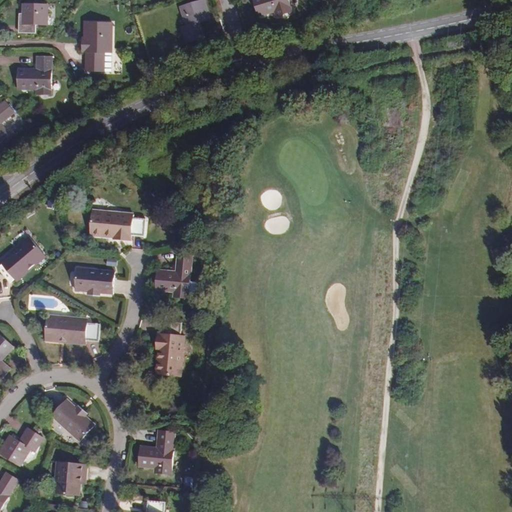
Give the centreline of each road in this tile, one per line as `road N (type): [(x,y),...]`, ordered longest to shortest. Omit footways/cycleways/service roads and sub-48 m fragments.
road 1 (track): [(414,31),(426,112),(395,232),(396,313),(376,511)]
road 2 (tertiary): [(242,64),(88,138),(0,196)]
road 3 (tertiary): [(511,10),(242,64)]
road 4 (residential): [(139,261),(132,332),(104,389)]
road 5 (residential): [(107,511),(118,425),(104,389)]
